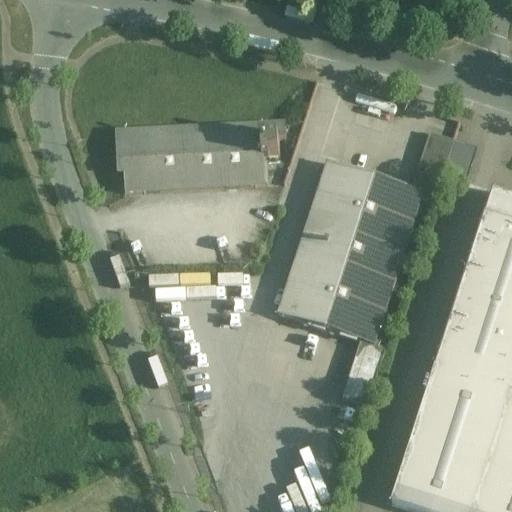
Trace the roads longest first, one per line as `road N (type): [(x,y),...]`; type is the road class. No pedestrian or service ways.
road 1 (residential): [(61,0),(46,64),(47,127),(193,511)]
road 2 (residential): [(467,86),(121,0)]
